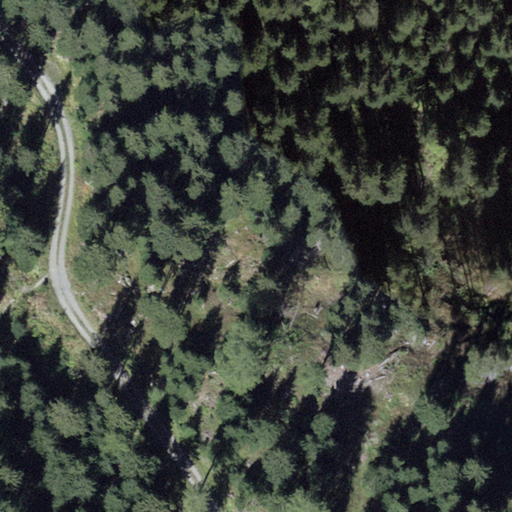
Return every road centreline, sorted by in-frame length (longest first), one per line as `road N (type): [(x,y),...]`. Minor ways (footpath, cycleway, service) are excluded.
road 1 (track): [(0,28),(54,99),(64,128),(58,264),(68,297),(212,511)]
road 2 (track): [(351,511),(358,455),(406,394)]
